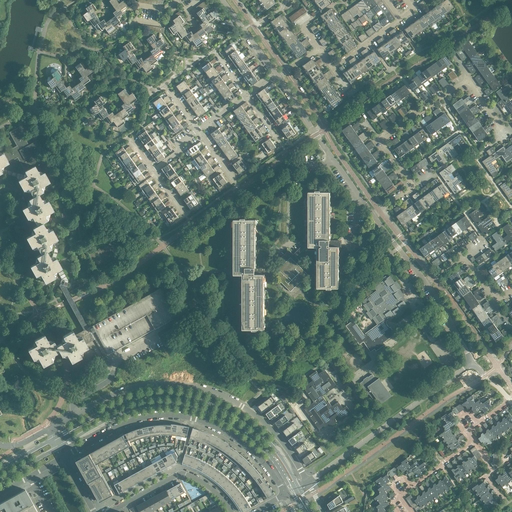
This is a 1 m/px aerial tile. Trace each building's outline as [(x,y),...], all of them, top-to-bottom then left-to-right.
[(129,7),(124,0),(124,1),(122,0),(121,3),(118,5),(120,8),(122,12),(125,12),(126,9),(129,7)] [(266,10),(276,3),(273,0),(267,0),(261,5),(263,4),(265,6),(264,6),(266,10)] [(321,11),(331,4),(331,3),(328,0),(323,0),(317,5),(318,4),(320,7),(320,8),(321,9),(320,10),(320,11),(321,11)] [(370,19),(374,16),(374,15),(370,10),(371,10),(368,7),(363,0),(362,0),(355,5),(361,12),(365,9),(368,12),(367,13),(366,13),(366,14),(363,15),(363,16),(367,21),(367,22),(370,19)] [(377,13),(381,10),(379,7),(377,5),(376,2),(374,0),(363,0),(368,7),(372,4),(375,7),(374,8),(374,7),(373,8),(371,10),(370,10),(374,15),(374,16),(375,16),(378,14),(377,13)] [(455,9),(448,0),(444,0),(445,1),(442,3),(441,3),(449,13),(449,12),(452,10),(452,9),(454,8),(455,9)] [(449,13),(441,3),(441,4),(438,6),(438,5),(435,7),(443,18),(444,18),(442,16),(444,15),(445,15),(448,13),(449,13)] [(98,10),(93,4),(86,9),(87,9),(86,11),(89,12),(91,15),(94,13),(98,10)] [(363,24),(367,21),(363,16),(363,15),(361,12),(355,5),(348,10),(353,17),(358,14),(360,18),(359,18),(358,19),(359,19),(356,21),(360,26),(360,27),(363,25),(363,24)] [(443,18),(435,7),(432,9),(433,10),(430,12),(429,11),(429,12),(436,22),(437,22),(436,21),(440,19),(439,18),(441,17),(443,19),(443,18)] [(125,14),(125,12),(122,12),(120,8),(117,10),(114,13),(113,16),(116,16),(119,19),(125,15),(125,14)] [(213,21),(216,19),(211,12),(211,13),(209,12),(206,12),(204,9),(204,8),(203,9),(201,11),(198,12),(197,13),(202,20),(205,17),(207,20),(204,22),(201,25),(200,28),(203,28),(206,31),(208,30),(212,27),(212,24),(213,21)] [(324,23),(335,15),(331,10),(331,9),(321,16),(321,17),(322,16),(324,20),(325,21),(324,21),(324,22),(324,23)] [(355,29),(360,26),(356,21),(353,17),(348,10),(341,15),(346,23),(350,19),(353,23),(352,23),(351,24),(349,26),(353,32),(356,30),(355,29)] [(93,18),(91,15),(89,12),(86,11),(86,14),(82,16),(87,23),(90,23),(90,20),(93,18)] [(436,22),(429,12),(426,14),(425,14),(426,14),(425,13),(423,15),(431,27),(430,25),(432,23),(432,24),(436,22)] [(274,29),(286,21),(284,18),(283,19),(281,16),(281,15),(271,22),(271,23),(272,22),(274,26),(275,25),(276,27),(274,29)] [(330,28),(340,21),(339,21),(335,16),(336,15),(335,15),(324,23),(325,23),(326,24),(327,24),(330,28),(329,28),(330,28)] [(431,27),(423,15),(420,17),(420,18),(421,18),(418,21),(417,20),(424,30),(425,30),(424,30),(428,27),(427,27),(429,25),(431,27)] [(101,22),(101,19),(99,19),(97,16),(96,16),(93,18),(90,20),(90,23),(92,24),(95,27),(98,25),(98,24),(101,22)] [(121,23),(119,19),(116,16),(113,16),(113,18),(110,21),(112,24),(114,27),(117,28),(118,25),(121,23)] [(184,28),(181,30),(178,27),(185,22),(180,16),(179,16),(177,18),(176,19),(173,20),(174,21),(173,23),(173,26),(169,28),(174,35),(177,35),(179,35),(182,39),(185,37),(188,34),(189,31),(186,31),(184,28)] [(107,23),(104,20),(101,19),(101,22),(98,24),(98,25),(102,31),(103,31),(105,31),(106,28),(109,26),(107,23)] [(424,30),(417,20),(417,21),(414,23),(413,22),(410,24),(419,36),(418,34),(420,32),(420,33),(424,30),(424,31),(424,30)] [(280,34),(290,27),(289,27),(287,24),(288,23),(288,24),(288,23),(286,21),(274,29),(275,29),(277,28),(278,30),(280,34)] [(333,35),(344,27),(343,27),(340,22),(340,21),(330,28),(330,29),(330,28),(333,32),(333,33),(332,34),(333,35)] [(383,27),(379,22),(373,27),(377,32),(383,27)] [(117,30),(117,28),(114,27),(112,24),(109,26),(106,28),(105,31),(108,32),(110,35),(117,30)] [(419,36),(410,24),(408,26),(408,27),(405,29),(412,39),(416,36),(415,36),(417,34),(419,36)] [(283,41),(294,34),(294,33),(295,33),(293,30),(292,31),(290,28),(290,27),(280,34),(280,35),(280,34),(283,38),(284,37),(285,39),(283,41)] [(338,41),(349,33),(348,33),(344,28),(344,27),(333,35),(333,36),(334,35),(334,36),(336,36),(336,37),(339,40),(338,40),(338,41)] [(376,33),(372,27),(366,32),(369,37),(376,33)] [(196,38),(194,35),(191,32),(189,31),(188,34),(185,37),(190,43),(192,43),(195,44),(197,47),(204,42),(204,39),(205,37),(208,35),(208,34),(210,33),(208,30),(206,31),(203,28),(200,28),(200,30),(197,33),(199,36),(196,38)] [(409,41),(402,31),(401,32),(402,32),(399,34),(398,33),(395,28),(392,30),(404,47),(402,45),(404,43),(405,44),(408,41),(409,42),(409,41)] [(289,47),(298,40),(296,36),(297,36),(302,32),(300,29),(298,30),(295,33),(294,33),(294,34),(283,41),(283,42),(285,40),(287,42),(286,43),(289,46),(288,46),(289,47)] [(404,47),(392,30),(389,32),(393,37),(393,38),(390,40),(397,50),(400,47),(402,45),(403,47),(404,47)] [(342,47),(353,39),(352,39),(348,34),(349,34),(349,33),(338,41),(339,41),(342,44),(342,45),(341,46),(342,47)] [(368,38),(364,33),(358,37),(360,40),(362,42),(368,38)] [(158,41),(159,38),(156,38),(154,35),(147,39),(152,46),(155,44),(158,41)] [(397,50),(390,40),(389,40),(390,41),(386,43),(386,42),(382,37),(379,39),(391,56),(392,55),(390,53),(392,52),(393,53),(396,50),(397,50)] [(166,45),(162,39),(161,39),(159,38),(158,41),(155,44),(157,47),(157,46),(160,50),(162,50),(163,48),(166,45)] [(292,53),(309,41),(307,39),(301,42),(302,42),(301,43),(298,40),(289,47),(292,50),(294,52),(292,53)] [(347,53),(357,46),(357,45),(357,46),(353,40),(353,39),(342,47),(342,48),(342,47),(343,49),(344,48),(345,49),(347,52),(347,53)] [(391,56),(379,39),(377,41),(380,46),(381,47),(378,49),(377,49),(385,59),(385,58),(388,56),(388,55),(390,54),(391,56)] [(473,47),(468,40),(461,45),(466,52),(473,47)] [(307,52),(305,48),(306,48),(311,44),(309,41),(292,53),(292,54),(294,52),(296,54),(295,55),(298,58),(297,58),(297,59),(308,52),(307,51),(307,52)] [(128,44),(126,45),(123,47),(123,49),(126,50),(128,53),(135,49),(135,48),(130,42),(129,43),(128,44)] [(236,50),(233,46),(234,45),(232,43),(226,47),(228,50),(225,51),(228,56),(236,50)] [(162,53),(162,50),(160,50),(157,46),(157,47),(151,51),(151,54),(153,54),(156,58),(162,53)] [(478,53),(473,47),(466,52),(470,58),(478,53)] [(381,60),(374,51),(374,52),(371,54),(370,53),(367,48),(364,50),(376,67),(375,65),(377,63),(377,64),(378,63),(377,63),(381,60)] [(131,56),(128,53),(126,50),(123,49),(123,52),(119,55),(124,61),(127,61),(127,59),(131,56)] [(232,60),(239,55),(236,50),(228,56),(230,58),(232,60)] [(376,67),(364,50),(361,52),(365,57),(365,58),(362,60),(369,70),(369,69),(372,67),(374,65),(376,67)] [(482,60),(478,53),(470,58),(475,65),(482,60)] [(138,60),(139,58),(136,57),(134,54),(131,56),(127,59),(127,61),(129,62),(132,65),(135,63),(138,60)] [(158,61),(156,58),(153,54),(151,54),(150,56),(147,59),(149,62),(152,65),(154,66),(155,63),(158,61)] [(235,65),(242,59),(239,55),(232,60),(235,65)] [(451,64),(446,56),(441,59),(447,67),(451,64)] [(369,70),(362,60),(361,60),(362,61),(359,63),(358,62),(355,57),(352,59),(364,76),(364,75),(362,73),(364,72),(365,73),(365,72),(368,69),(369,70)] [(146,64),(142,58),(141,58),(139,58),(138,60),(135,63),(140,69),(142,69),(143,67),(146,64)] [(306,73),(317,65),(323,61),(321,58),(316,62),(315,63),(313,60),(313,59),(303,66),(303,67),(303,66),(306,70),(307,69),(308,71),(306,73)] [(213,67),(212,64),(213,64),(217,61),(215,59),(210,62),(208,60),(201,65),(206,72),(213,67)] [(238,69),(246,64),(242,59),(235,65),(238,69)] [(364,76),(352,59),(349,61),(352,66),(353,66),(353,67),(350,69),(357,79),(356,78),(359,76),(360,76),(360,75),(362,74),(363,76),(364,76)] [(447,67),(441,59),(436,62),(442,71),(447,67)] [(487,66),(482,60),(475,65),(480,71),(487,66)] [(321,72),(319,68),(320,68),(325,64),(323,61),(317,65),(306,73),(308,72),(310,74),(309,74),(312,78),(311,78),(312,78),(321,72)] [(86,69),(86,66),(84,66),(81,62),(79,64),(77,65),(76,66),(75,67),(80,73),(83,71),(86,69)] [(154,68),(154,66),(152,65),(149,62),(146,64),(143,67),(142,69),(145,70),(147,73),(154,69),(154,68)] [(442,71),(436,62),(432,66),(437,74),(442,71)] [(241,73),(249,68),(246,64),(238,69),(240,71),(241,73)] [(209,77),(222,68),(220,65),(216,68),(215,69),(213,67),(206,72),(209,77)] [(94,73),(89,66),(86,66),(86,69),(83,71),(85,74),(87,77),(90,78),(90,75),(94,73)] [(357,79),(350,69),(349,69),(350,70),(346,72),(346,71),(342,66),(339,68),(348,80),(351,84),(350,82),(352,81),(353,81),(353,80),(356,78),(357,79)] [(437,74),(432,66),(427,69),(433,77),(437,74)] [(492,73),(487,66),(480,71),(484,78),(492,73)] [(62,76),(58,69),(57,70),(57,69),(56,69),(56,68),(55,68),(54,68),(53,69),(52,69),(51,70),(51,71),(51,72),(51,73),(51,74),(51,77),(54,77),(56,81),(59,79),(62,76)] [(220,76),(218,73),(219,72),(220,73),(223,70),(222,68),(209,77),(212,81),(220,76)] [(244,78),(252,72),(249,68),(241,73),(243,75),(244,78)] [(433,77),(427,69),(422,73),(428,81),(433,77)] [(315,85),(326,78),(332,73),(329,70),(324,74),(324,75),(321,72),(312,78),(312,79),(312,78),(315,82),(315,81),(317,84),(315,85)] [(248,82),(255,77),(252,72),(244,78),(246,80),(248,82)] [(330,84),(327,80),(328,80),(334,76),(332,73),(326,78),(315,85),(315,86),(317,84),(319,86),(318,87),(321,90),(320,90),(320,91),(330,84)] [(428,81),(422,73),(418,76),(423,84),(428,81)] [(496,79),(492,73),(484,78),(489,84),(496,79)] [(90,80),(90,78),(87,77),(85,74),(82,76),(78,79),(79,79),(78,81),(81,82),(83,85),(84,85),(90,81),(90,80)] [(215,85),(228,76),(226,74),(222,77),(221,78),(220,76),(212,81),(215,85)] [(226,84),(224,82),(225,81),(226,81),(230,79),(228,76),(215,85),(218,90),(226,84)] [(423,84),(418,76),(413,79),(419,87),(423,84)] [(58,84),(56,81),(54,77),(51,77),(50,80),(47,82),(52,89),(52,88),(55,89),(55,86),(58,84)] [(251,87),(258,81),(255,77),(248,82),(251,87)] [(419,87),(413,79),(408,83),(414,91),(419,87)] [(501,86),(496,79),(489,84),(494,91),(501,86)] [(66,88),(66,85),(64,85),(61,81),(58,84),(55,86),(55,89),(57,89),(60,93),(63,90),(66,88)] [(86,88),(84,85),(83,85),(81,82),(78,81),(78,84),(74,87),(75,87),(77,90),(79,93),(82,93),(82,91),(86,88)] [(180,91),(187,85),(184,81),(176,86),(178,89),(180,91)] [(221,94),(234,85),(232,83),(229,85),(229,86),(228,87),(226,84),(218,90),(221,94)] [(509,99),(506,94),(511,89),(511,87),(509,83),(496,92),(502,100),(497,103),(499,106),(509,99)] [(324,97),(335,89),(333,86),(332,87),(330,84),(320,91),(321,91),(323,94),(324,94),(326,96),(323,97),(324,97)] [(72,89),(69,85),(69,86),(66,85),(66,88),(63,90),(67,97),(68,97),(70,97),(70,94),(74,92),(72,89)] [(183,95),(190,90),(187,85),(180,91),(181,93),(183,95)] [(232,93),(231,91),(232,90),(236,88),(234,85),(221,94),(225,99),(232,93)] [(411,93),(405,85),(400,88),(406,97),(411,93)] [(406,97),(400,88),(396,92),(401,100),(406,97)] [(492,92),(489,88),(484,91),(487,96),(492,92)] [(130,96),(130,93),(127,93),(125,89),(118,94),(123,100),(126,98),(130,96)] [(260,99),(267,94),(264,89),(256,95),(260,99)] [(329,103),(339,96),(336,93),(337,92),(335,89),(324,97),(324,98),(326,96),(327,98),(327,99),(329,102),(329,103)] [(81,96),(82,93),(79,93),(77,90),(74,92),(70,94),(70,97),(73,97),(75,101),(82,96),(81,96)] [(186,100),(194,94),(190,90),(183,95),(184,97),(186,100)] [(228,103),(241,94),(239,91),(235,94),(235,95),(234,96),(232,93),(225,99),(228,103)] [(401,100),(396,92),(391,95),(397,103),(401,100)] [(138,100),(133,93),(132,93),(130,93),(130,96),(126,98),(128,101),(129,101),(131,104),(134,105),(134,102),(138,100)] [(189,104),(197,99),(194,94),(186,100),(188,102),(189,104)] [(263,104),(270,98),(267,94),(260,99),(263,104)] [(397,103),(391,95),(386,99),(392,107),(397,103)] [(157,107),(170,98),(168,96),(164,98),(164,99),(163,100),(161,97),(154,103),(157,107)] [(333,110),(344,101),(342,98),(342,99),(341,99),(339,96),(329,103),(330,103),(332,106),(333,106),(334,108),(333,109),(333,110)] [(456,110),(471,99),(469,96),(463,100),(462,98),(453,105),(456,110)] [(100,97),(97,100),(95,101),(95,102),(94,104),(97,104),(100,108),(103,105),(106,103),(101,97),(100,97)] [(168,106),(166,104),(167,103),(168,103),(171,101),(170,98),(157,107),(160,112),(168,106)] [(266,108),(274,103),(270,98),(263,104),(266,108)] [(192,109),(200,103),(197,99),(189,104),(190,105),(192,107),(192,109)] [(392,107),(386,99),(382,102),(387,110),(392,107)] [(468,108),(467,106),(473,101),(471,99),(456,110),(459,114),(468,108)] [(511,113),(511,112),(511,103),(509,99),(499,106),(501,109),(506,106),(511,113)] [(133,107),(134,105),(131,104),(129,101),(128,101),(125,103),(122,106),(122,108),(125,109),(127,112),(133,108),(133,107)] [(269,112),(277,107),(279,105),(276,101),(274,103),(266,108),(269,112)] [(244,110),(243,108),(244,107),(245,107),(248,105),(246,102),(239,107),(234,111),(237,116),(244,110)] [(387,110),(382,102),(377,105),(383,113),(387,110)] [(196,113),(203,107),(200,103),(192,109),(196,113)] [(102,111),(100,108),(97,104),(94,104),(94,107),(91,109),(95,116),(96,115),(98,116),(99,113),(102,111)] [(163,116),(176,107),(174,105),(170,107),(170,108),(169,109),(168,106),(160,112),(163,116)] [(272,117),(280,111),(282,110),(279,105),(277,107),(269,112),(272,117)] [(383,113),(377,105),(372,109),(378,117),(383,113)] [(463,119),(478,108),(476,105),(470,110),(468,108),(459,114),(463,119)] [(174,115),(172,113),(173,112),(174,112),(178,109),(176,107),(163,116),(166,120),(174,115)] [(199,117),(206,112),(203,107),(196,113),(199,117)] [(110,115),(110,112),(107,112),(105,108),(102,111),(99,113),(98,116),(101,116),(103,120),(106,117),(110,115)] [(129,115),(127,112),(125,109),(122,108),(121,111),(118,113),(118,114),(120,117),(123,120),(126,120),(126,118),(129,115)] [(240,120),(253,111),(251,108),(247,111),(247,112),(246,113),(244,110),(237,116),(240,120)] [(451,121),(446,115),(445,113),(442,115),(441,114),(442,113),(438,108),(435,110),(446,125),(451,121)] [(475,117),(474,115),(480,111),(478,108),(463,119),(466,123),(475,117)] [(378,117),(372,109),(367,112),(373,120),(378,117)] [(276,121),(283,116),(285,114),(282,110),(280,111),(272,117),(276,121)] [(446,125),(435,110),(433,112),(436,117),(437,117),(438,118),(435,120),(441,128),(446,125)] [(251,119),(249,117),(250,116),(251,116),(254,113),(253,111),(240,120),(243,124),(251,119)] [(115,116),(113,112),(113,113),(110,112),(110,115),(106,117),(111,124),(114,124),(114,121),(117,119),(115,116)] [(170,125),(182,116),(180,113),(177,116),(177,117),(176,117),(174,115),(166,120),(170,125)] [(279,126),(288,119),(285,114),(283,116),(276,121),(277,123),(279,126)] [(469,128),(484,117),(482,114),(476,119),(475,117),(466,123),(469,128)] [(441,128),(435,120),(433,122),(432,121),(432,120),(429,115),(426,117),(437,131),(441,128)] [(180,124),(179,121),(180,121),(184,118),(182,116),(170,125),(173,129),(180,124)] [(125,123),(126,120),(123,120),(120,117),(117,119),(114,121),(114,124),(116,124),(119,128),(125,123)] [(246,129),(259,120),(257,117),(254,120),(254,121),(252,121),(251,119),(243,124),(246,129)] [(437,131),(426,117),(423,119),(427,124),(428,123),(429,125),(426,127),(432,135),(437,131)] [(482,126),(480,124),(486,120),(484,117),(469,128),(473,132),(482,126)] [(257,128),(255,125),(256,125),(257,125),(261,122),(259,120),(246,129),(250,133),(257,128)] [(294,128),(289,121),(281,127),(283,129),(281,130),(282,132),(283,132),(284,133),(285,134),(294,128)] [(176,134),(189,125),(187,122),(183,125),(182,126),(180,124),(173,129),(176,134)] [(345,135),(360,125),(358,122),(353,126),(353,127),(352,128),(350,125),(342,131),(345,135)] [(429,137),(423,129),(420,131),(419,130),(422,128),(418,123),(413,126),(424,141),(429,137)] [(476,137),(491,126),(489,123),(483,128),(482,126),(473,132),(476,137)] [(357,134),(355,131),(356,130),(357,131),(362,127),(360,125),(345,135),(349,140),(357,134)] [(253,138),(265,128),(264,126),(260,129),(259,130),(257,128),(250,133),(253,138)] [(424,141),(413,126),(411,128),(414,133),(415,133),(416,134),(413,136),(419,144),(424,141)] [(488,135),(487,133),(493,129),(491,126),(476,137),(479,142),(488,135)] [(67,286),(68,283),(68,281),(61,268),(58,263),(56,258),(60,244),(57,239),(55,235),(54,234),(54,233),(52,230),(48,229),(48,228),(48,229),(45,228),(42,223),(47,220),(47,219),(48,217),(49,214),(53,211),(51,206),(48,201),(47,201),(44,200),(41,199),(38,195),(39,194),(40,193),(43,192),(43,190),(44,190),(44,189),(44,188),(45,185),(50,183),(47,178),(44,173),(37,171),(30,157),(43,150),(38,140),(29,145),(19,127),(9,132),(17,146),(3,153),(0,152),(0,173),(2,173),(13,176),(16,177),(19,181),(18,181),(21,186),(24,191),(20,204),(23,209),(22,210),(28,219),(31,220),(31,221),(31,220),(34,221),(37,226),(33,228),(33,229),(32,232),(31,232),(32,232),(31,233),(31,235),(26,238),(28,242),(29,243),(31,248),(32,248),(35,248),(35,249),(37,249),(38,250),(41,254),(40,255),(37,257),(36,260),(35,260),(36,261),(35,264),(30,266),(32,271),(35,276),(36,276),(39,277),(42,278),(45,283),(55,277),(56,274),(56,273),(56,272),(57,270),(62,279),(60,283),(62,283),(64,284),(63,285),(65,286),(67,286)] [(149,136),(146,131),(144,128),(138,133),(140,136),(138,136),(140,139),(142,141),(149,136)] [(264,137),(262,134),(263,133),(267,131),(265,128),(253,138),(256,142),(264,137)] [(299,135),(294,128),(285,134),(286,136),(286,137),(288,139),(292,136),(293,137),(294,139),(299,135)] [(214,139),(222,133),(218,129),(211,134),(213,137),(214,139)] [(352,145),(367,134),(365,131),(360,135),(360,136),(359,137),(357,134),(349,140),(352,145)] [(419,144),(413,136),(411,138),(410,136),(407,131),(404,133),(415,147),(419,144)] [(217,143),(225,138),(222,133),(214,139),(215,141),(217,143)] [(415,147),(404,133),(401,135),(405,140),(406,139),(407,141),(404,143),(410,151),(415,147)] [(364,143),(362,141),(363,140),(364,140),(369,137),(367,134),(352,145),(356,149),(364,143)] [(469,147),(460,134),(449,142),(453,147),(458,144),(463,151),(469,147)] [(145,145),(152,140),(149,136),(142,141),(145,145)] [(220,147),(228,142),(225,138),(217,143),(219,145),(220,147)] [(264,150),(273,143),(272,141),(272,140),(270,138),(266,141),(264,139),(259,143),(264,150)] [(410,151),(404,143),(401,144),(400,143),(401,143),(397,138),(395,139),(405,154),(410,151)] [(405,154),(395,139),(392,141),(396,146),(397,147),(395,149),(400,157),(405,154)] [(148,150),(156,144),(152,140),(145,145),(148,150)] [(199,150),(197,147),(198,146),(199,147),(202,144),(201,141),(188,150),(191,155),(199,150)] [(359,154),(374,143),(372,141),(367,144),(367,145),(366,146),(364,143),(356,149),(359,154)] [(224,152),(231,146),(228,142),(220,147),(224,152)] [(458,154),(453,147),(449,142),(439,150),(442,155),(443,155),(447,151),(453,159),(458,154)] [(272,150),(277,147),(275,145),(274,145),(273,143),(264,150),(269,157),(274,153),(272,150)] [(370,153),(368,150),(370,149),(370,150),(375,146),(374,143),(359,154),(362,159),(370,153)] [(151,154),(159,149),(156,144),(148,150),(151,154)] [(119,157),(132,148),(130,146),(126,149),(125,150),(124,149),(123,147),(116,153),(119,157)] [(227,156),(234,151),(231,146),(224,152),(227,156)] [(511,159),(511,158),(506,150),(504,146),(496,152),(492,147),(489,149),(497,159),(501,156),(507,163),(510,160),(511,159)] [(130,156),(128,154),(129,153),(130,153),(133,151),(132,148),(119,157),(122,162),(130,156)] [(194,159),(207,150),(205,148),(202,151),(201,152),(199,150),(191,155),(194,159)] [(154,158),(162,153),(159,149),(151,154),(153,156),(154,158)] [(492,163),(497,159),(489,149),(486,151),(490,156),(482,162),(491,174),(494,172),(495,171),(497,170),(492,163)] [(205,158),(203,156),(204,155),(205,155),(209,153),(207,150),(194,159),(198,164),(205,158)] [(366,163),(380,153),(378,150),(373,154),(374,154),(372,155),(370,153),(362,159),(366,163)] [(448,162),(443,155),(442,155),(439,150),(428,157),(432,162),(437,159),(442,166),(448,162)] [(230,161),(238,155),(234,151),(227,156),(228,159),(230,161)] [(158,163),(165,158),(162,153),(154,158),(158,163)] [(377,162),(375,159),(377,158),(377,159),(382,155),(380,153),(366,163),(369,168),(377,162)] [(125,166),(138,157),(136,155),(133,157),(132,158),(131,159),(130,156),(122,162),(125,166)] [(245,163),(240,156),(239,157),(235,159),(237,162),(232,165),(234,167),(235,168),(236,169),(245,163)] [(136,165),(134,163),(135,162),(136,162),(140,159),(138,157),(125,166),(128,171),(136,165)] [(201,168),(213,159),(212,157),(208,159),(208,160),(207,161),(205,158),(198,164),(201,168)] [(211,167),(210,165),(211,164),(215,162),(214,161),(213,159),(201,168),(204,173),(211,167)] [(132,175),(144,166),(142,163),(139,166),(139,167),(138,167),(136,165),(128,171),(132,175)] [(250,170),(245,163),(236,169),(238,171),(237,172),(239,174),(244,171),(245,174),(250,170)] [(375,176),(389,165),(388,163),(382,166),(383,167),(382,168),(379,165),(371,171),(375,176)] [(165,174),(173,168),(170,164),(162,169),(164,171),(165,174)] [(449,175),(456,170),(452,164),(439,173),(447,184),(452,180),(449,175)] [(214,172),(220,168),(218,165),(214,168),(214,169),(213,170),(211,167),(204,173),(207,177),(214,172)] [(386,175),(384,172),(386,171),(391,168),(389,165),(375,176),(378,180),(386,175)] [(142,174),(141,171),(142,171),(146,168),(144,166),(132,175),(135,179),(142,174)] [(168,178),(176,173),(173,168),(165,174),(168,178)] [(138,184),(151,175),(149,172),(145,175),(144,176),(142,174),(135,179),(138,184)] [(210,182),(212,181),(210,178),(215,174),(214,172),(207,177),(206,178),(210,182)] [(382,185),(396,174),(394,172),(389,176),(390,176),(388,177),(386,175),(378,180),(382,185)] [(172,183),(179,177),(176,173),(168,178),(172,183)] [(215,185),(224,178),(223,176),(223,175),(222,173),(217,176),(215,174),(210,178),(212,181),(215,185)] [(393,184),(391,181),(393,180),(393,181),(398,177),(396,174),(382,185),(385,190),(393,184)] [(456,186),(464,180),(459,175),(452,180),(447,184),(455,194),(460,191),(456,186)] [(150,185),(148,182),(149,182),(150,182),(154,179),(152,176),(139,186),(142,190),(150,185)] [(175,187),(182,182),(179,177),(172,183),(175,187)] [(223,186),(228,182),(227,180),(225,180),(224,178),(215,185),(220,192),(225,188),(223,186)] [(449,193),(442,184),(440,185),(436,179),(433,181),(444,196),(449,193)] [(396,188),(403,184),(401,181),(396,185),(396,186),(395,187),(393,184),(385,190),(389,194),(397,189),(396,188)] [(444,196),(433,181),(430,183),(435,189),(433,190),(439,199),(444,196)] [(178,191),(186,186),(182,182),(175,187),(176,189),(178,191)] [(511,189),(511,190),(505,182),(503,184),(500,186),(509,199),(511,196),(511,189)] [(146,194),(158,185),(157,183),(153,186),(152,187),(150,185),(142,190),(146,194)] [(156,193),(155,191),(156,190),(160,188),(158,185),(146,194),(149,199),(156,193)] [(439,199),(433,190),(431,192),(427,185),(424,187),(435,202),(439,199)] [(181,196),(189,190),(186,186),(178,191),(179,193),(181,196)] [(435,202),(424,187),(421,189),(426,195),(424,197),(430,206),(435,202)] [(197,198),(192,191),(186,195),(188,197),(184,200),(185,202),(186,203),(188,204),(197,198)] [(152,203),(165,194),(163,192),(159,194),(159,195),(158,196),(156,193),(149,199),(152,203)] [(297,263),(299,261),(296,257),(306,247),(308,247),(316,247),(317,247),(317,288),(327,288),(328,288),(332,288),(338,288),(338,247),(339,247),(341,247),(341,243),(340,242),(338,241),(333,241),(330,241),(330,240),(329,240),(329,193),(330,193),(330,192),(320,192),(315,192),(313,192),(312,192),(311,192),(308,192),(308,193),(309,193),(309,240),(308,240),(308,244),(306,244),(304,244),(293,255),(289,250),(285,253),(278,261),(281,263),(273,271),(265,271),(265,268),(260,268),(256,268),(255,268),(255,220),(246,220),(243,220),(241,220),(237,220),(234,220),(234,268),(234,272),(234,274),(234,275),(239,275),(242,275),(243,275),(243,329),(243,330),(252,329),(253,329),(254,329),(257,329),(264,329),(264,275),(264,274),(265,274),(268,274),(273,274),(281,282),(289,290),(302,278),(303,279),(308,275),(302,269),(297,263)] [(430,206),(424,197),(422,198),(418,192),(415,194),(426,209),(430,206)] [(163,202),(161,200),(162,199),(163,199),(166,197),(165,194),(152,203),(155,208),(163,202)] [(426,209),(415,194),(412,196),(416,202),(415,203),(421,212),(426,209)] [(202,205),(197,198),(188,204),(189,206),(189,207),(190,210),(195,206),(197,209),(202,205)] [(421,212),(415,203),(413,205),(408,199),(406,201),(417,216),(421,212)] [(166,207),(171,203),(169,201),(166,203),(165,204),(164,205),(163,202),(155,208),(158,212),(166,207)] [(417,216),(406,201),(403,203),(407,209),(406,210),(412,219),(417,216)] [(412,219),(406,210),(404,211),(399,205),(397,207),(407,222),(412,219)] [(478,216),(485,211),(486,211),(482,205),(469,214),(477,225),(482,222),(478,216)] [(175,213),(174,211),(174,210),(173,208),(172,209),(170,206),(167,208),(161,213),(163,215),(166,220),(175,213)] [(167,208),(166,207),(158,212),(161,216),(163,215),(161,213),(167,208)] [(407,222),(397,207),(394,209),(398,215),(396,217),(403,226),(407,222)] [(175,221),(179,217),(178,215),(177,215),(175,213),(166,220),(171,227),(176,223),(175,221)] [(472,225),(465,216),(461,219),(467,228),(472,225)] [(486,227),(493,222),(489,216),(482,222),(477,225),(485,236),(490,232),(489,232),(486,227)] [(467,228),(461,219),(456,223),(463,232),(467,228)] [(463,232),(456,223),(452,226),(458,235),(463,232)] [(511,239),(511,228),(508,224),(503,228),(508,235),(503,239),(506,244),(511,239)] [(458,235),(452,226),(447,229),(454,238),(458,235)] [(454,238),(447,229),(443,232),(449,241),(454,238)] [(506,244),(503,239),(498,231),(492,235),(497,243),(492,246),(496,251),(506,244)] [(449,241),(443,232),(438,236),(444,245),(449,241)] [(444,245),(438,236),(433,239),(440,248),(444,245)] [(440,248),(433,239),(429,242),(435,251),(440,248)] [(435,251),(429,242),(424,246),(431,255),(435,251)] [(370,245),(371,244),(369,243),(367,243),(366,244),(366,245),(365,246),(364,247),(363,248),(362,248),(361,249),(360,249),(360,250),(359,250),(358,250),(357,250),(356,250),(355,250),(355,252),(355,254),(357,254),(358,254),(359,254),(360,254),(361,253),(363,253),(364,252),(365,251),(366,250),(367,250),(368,248),(369,248),(369,246),(370,245)] [(431,255),(424,246),(420,249),(426,258),(431,255)] [(511,265),(511,264),(506,256),(501,259),(508,268),(511,265)] [(508,268),(501,259),(497,262),(503,272),(508,268)] [(503,272),(497,262),(492,266),(499,275),(503,272)] [(499,275),(492,266),(487,269),(494,278),(499,275)] [(466,271),(463,267),(458,270),(461,275),(466,271)] [(461,278),(456,271),(449,277),(454,283),(461,278)] [(389,328),(386,323),(387,321),(388,320),(389,321),(395,316),(396,318),(403,313),(402,311),(409,307),(403,299),(402,300),(401,298),(405,296),(400,289),(402,288),(397,281),(395,282),(390,276),(381,283),(384,287),(378,292),(377,290),(370,295),(373,300),(372,301),(371,300),(363,305),(368,312),(367,313),(371,320),(373,318),(378,325),(377,325),(377,326),(364,335),(354,321),(346,326),(346,327),(359,345),(361,344),(364,342),(371,352),(375,349),(376,351),(385,344),(384,342),(395,334),(390,327),(389,328)] [(302,278),(289,290),(290,292),(303,279),(302,278)] [(466,284),(461,278),(454,283),(458,290),(466,284)] [(470,291),(466,284),(458,290),(463,296),(470,291)] [(115,351),(167,322),(170,321),(172,320),(176,317),(172,310),(160,288),(98,322),(88,328),(104,357),(108,355),(110,354),(111,353),(112,353),(114,352),(115,351)] [(475,297),(470,291),(463,296),(468,303),(475,297)] [(480,304),(475,297),(468,303),(472,309),(480,304)] [(484,310),(480,304),(472,309),(477,316),(484,310)] [(489,317),(484,310),(477,316),(482,322),(489,317)] [(494,323),(489,317),(482,322),(486,329),(494,323)] [(498,330),(494,323),(486,329),(491,335),(498,330)] [(510,332),(506,327),(501,331),(505,335),(510,332)] [(503,337),(498,330),(491,335),(496,342),(503,337)] [(82,349),(87,347),(86,344),(82,337),(79,336),(78,336),(75,335),(72,331),(71,331),(67,333),(62,336),(62,339),(61,339),(60,343),(57,345),(56,346),(54,341),(52,341),(50,340),(47,339),(44,334),(42,335),(39,337),(34,340),(33,343),(33,344),(33,345),(32,347),(27,349),(33,359),(36,360),(37,360),(40,361),(42,364),(43,366),(47,364),(48,363),(48,362),(52,360),(53,357),(54,357),(53,356),(54,353),(57,352),(58,351),(61,355),(63,356),(65,356),(68,357),(71,361),(71,362),(76,359),(81,356),(81,353),(82,353),(81,353),(82,349)] [(331,426),(350,412),(351,413),(351,412),(346,406),(342,409),(340,406),(341,405),(338,402),(332,406),(328,402),(327,402),(323,396),(324,395),(336,386),(337,386),(330,376),(328,377),(326,374),(328,373),(325,369),(319,374),(316,371),(310,376),(309,376),(313,381),(303,387),(304,388),(308,394),(309,396),(310,396),(314,402),(304,409),(306,411),(320,430),(319,430),(320,431),(326,426),(325,424),(328,422),(329,424),(331,427),(332,426),(331,426)] [(391,396),(381,382),(379,379),(379,378),(377,380),(372,374),(360,383),(368,395),(369,394),(374,401),(378,399),(381,403),(380,403),(381,404),(392,396),(391,396)] [(471,405),(475,402),(473,400),(473,399),(473,397),(472,395),(466,399),(467,400),(462,404),(460,404),(458,406),(462,411),(464,409),(462,406),(463,406),(466,406),(467,407),(468,409),(472,406),(471,405)] [(276,402),(272,396),(258,406),(262,412),(276,402)] [(488,409),(492,406),(490,404),(491,404),(490,403),(490,401),(489,399),(484,403),(485,405),(479,408),(479,407),(473,411),(475,414),(480,410),(483,410),(484,411),(483,411),(485,413),(489,410),(488,409)] [(479,408),(485,405),(484,403),(482,403),(481,402),(479,400),(475,403),(475,402),(471,405),(472,406),(472,407),(472,410),(473,411),(479,407),(479,408)] [(278,405),(266,414),(270,419),(275,415),(276,418),(279,416),(277,414),(282,410),(285,408),(281,403),(278,405)] [(453,415),(454,413),(455,412),(457,415),(459,413),(455,407),(453,409),(452,411),(447,415),(446,414),(441,418),(442,419),(444,420),(445,420),(446,422),(450,419),(451,421),(455,418),(454,416),(453,415)] [(508,423),(505,419),(504,417),(505,415),(502,411),(499,413),(503,418),(503,421),(501,422),(500,423),(503,427),(504,426),(507,430),(509,428),(509,429),(510,428),(511,428),(511,425),(509,422),(508,423)] [(285,415),(275,423),(279,428),(289,420),(285,415)] [(503,427),(500,423),(499,421),(499,419),(496,415),(494,417),(498,422),(497,425),(496,426),(495,427),(497,431),(499,430),(501,434),(502,434),(504,432),(504,433),(505,432),(507,432),(508,431),(507,430),(504,426),(503,427)] [(450,428),(456,424),(455,422),(452,422),(451,421),(450,419),(446,422),(447,423),(443,426),(445,428),(444,429),(445,429),(445,431),(446,433),(451,429),(450,428)] [(497,431),(495,427),(494,425),(494,423),(491,419),(488,421),(492,426),(492,429),(491,430),(489,430),(492,434),(493,434),(496,438),(496,437),(498,436),(499,436),(501,436),(503,435),(502,434),(501,434),(499,430),(497,431)] [(298,428),(294,423),(283,431),(287,436),(298,428)] [(492,434),(489,430),(488,429),(489,427),(486,423),(483,425),(487,430),(486,433),(485,433),(484,434),(487,438),(488,437),(491,441),(493,440),(494,440),(496,440),(497,439),(496,437),(496,438),(493,434),(492,434)] [(451,432),(452,430),(457,426),(456,424),(450,428),(451,429),(446,433),(445,431),(439,435),(440,437),(442,437),(443,438),(443,437),(445,439),(445,440),(449,437),(450,438),(454,435),(453,435),(453,434),(452,434),(451,432)] [(181,437),(187,438),(190,427),(184,425),(183,427),(181,437)] [(145,438),(142,426),(140,427),(140,428),(137,429),(140,439),(145,438)] [(487,438),(484,434),(483,433),(483,431),(480,427),(478,428),(482,434),(481,436),(480,437),(478,438),(481,442),(483,442),(485,445),(487,444),(488,444),(489,444),(490,444),(492,443),(491,441),(488,437),(487,438)] [(195,440),(198,431),(199,429),(193,428),(190,439),(195,440)] [(140,439),(137,429),(134,430),(133,429),(131,430),(135,441),(140,439)] [(200,442),(204,433),(204,431),(199,429),(198,431),(195,440),(200,442)] [(455,438),(456,435),(461,432),(459,429),(455,432),(455,434),(453,435),(454,435),(450,438),(449,437),(445,440),(445,439),(443,440),(444,442),(446,442),(447,443),(448,445),(449,445),(453,442),(453,443),(457,440),(456,439),(455,438)] [(135,441),(131,430),(129,431),(129,432),(126,434),(131,443),(135,441)] [(205,444),(209,435),(209,434),(204,431),(204,433),(200,442),(205,444)] [(289,440),(292,445),(298,441),(300,443),(305,439),(304,437),(305,436),(301,431),(293,437),(293,438),(292,438),(289,440)] [(209,446),(214,437),(215,436),(209,434),(209,435),(205,444),(209,446)] [(459,443),(460,441),(465,437),(463,434),(459,437),(459,439),(457,440),(453,443),(453,442),(449,445),(448,445),(447,446),(448,447),(450,448),(451,448),(452,450),(456,448),(457,449),(461,446),(460,444),(459,443)] [(121,447),(128,443),(124,435),(117,439),(121,447)] [(214,449),(219,440),(220,439),(215,436),(214,437),(209,446),(214,449)] [(121,447),(117,439),(110,442),(115,450),(121,447)] [(218,451),(224,443),(224,441),(220,439),(219,440),(214,449),(218,451)] [(223,454),(229,446),(229,445),(224,441),(224,443),(218,451),(223,454)] [(115,450),(110,442),(104,446),(108,454),(115,450)] [(308,448),(304,443),(296,448),(300,454),(308,448)] [(108,454),(104,446),(97,449),(102,458),(108,454)] [(227,457),(234,448),(232,446),(231,447),(229,446),(223,454),(227,457)] [(231,460),(238,452),(235,450),(236,449),(234,448),(227,457),(231,460)] [(102,458),(97,449),(90,453),(95,462),(102,458)] [(176,462),(178,456),(175,452),(172,454),(172,453),(167,456),(172,465),(177,462),(176,462)] [(235,463),(243,455),(241,453),(240,454),(238,452),(231,460),(235,463)] [(313,452),(304,459),(306,465),(317,457),(313,452)] [(479,464),(478,463),(476,461),(477,460),(475,457),(474,456),(472,458),(469,457),(465,452),(463,454),(466,458),(467,458),(469,460),(471,464),(470,465),(473,468),(474,470),(476,469),(476,467),(477,466),(479,464)] [(103,478),(102,476),(103,475),(102,474),(99,468),(97,469),(95,465),(96,465),(95,462),(90,453),(77,461),(83,472),(84,471),(86,474),(87,473),(87,474),(87,475),(98,494),(96,495),(100,502),(114,495),(111,491),(109,492),(108,490),(108,489),(106,485),(107,485),(105,482),(104,482),(102,479),(103,478)] [(187,465),(191,456),(185,454),(182,464),(187,465)] [(239,467),(246,459),(244,457),(245,456),(243,455),(235,463),(239,467)] [(172,465),(167,456),(162,459),(167,468),(172,465)] [(192,467),(196,458),(191,456),(187,465),(192,467)] [(473,468),(470,465),(471,464),(469,460),(466,461),(464,461),(460,456),(457,458),(460,462),(462,462),(463,464),(466,468),(465,468),(468,472),(469,474),(470,473),(471,471),(471,470),(473,468)] [(197,469),(202,460),(196,458),(192,467),(197,469)] [(405,468),(410,465),(409,465),(408,463),(408,462),(408,460),(407,458),(401,462),(402,464),(397,467),(395,467),(393,469),(397,474),(399,472),(397,470),(398,469),(401,469),(401,470),(402,472),(406,469),(405,468)] [(167,468),(162,459),(157,461),(162,470),(167,468)] [(243,471),(251,462),(249,460),(249,461),(246,459),(239,467),(243,471)] [(468,472),(465,468),(466,468),(463,464),(461,465),(458,465),(454,459),(452,461),(455,466),(457,466),(458,467),(461,471),(459,472),(462,476),(463,478),(465,477),(465,475),(466,474),(468,472)] [(202,472),(207,463),(202,460),(197,469),(202,472)] [(162,470),(157,461),(152,464),(158,473),(162,470)] [(247,474),(254,467),(252,465),(253,464),(251,462),(243,471),(247,474)] [(423,472),(427,469),(425,467),(425,466),(425,464),(424,462),(418,466),(419,468),(414,471),(413,470),(408,474),(410,477),(415,473),(417,473),(418,475),(418,474),(419,476),(424,473),(423,472)] [(206,475),(212,466),(207,463),(202,472),(206,475)] [(414,471),(419,468),(418,466),(417,466),(416,465),(414,463),(410,466),(410,465),(405,468),(406,469),(407,470),(407,473),(408,474),(413,470),(414,471)] [(462,476),(459,472),(461,471),(458,467),(455,469),(453,469),(449,463),(446,465),(449,469),(451,470),(455,475),(454,476),(458,482),(460,480),(460,479),(461,478),(460,478),(462,476)] [(158,473),(152,464),(148,466),(153,476),(158,473)] [(153,476),(148,466),(143,469),(148,478),(153,476)] [(211,477),(217,469),(212,466),(206,475),(211,477)] [(250,478),(259,471),(257,469),(256,469),(254,467),(247,474),(250,478)] [(509,476),(506,472),(505,471),(506,469),(505,467),(502,469),(504,472),(503,474),(502,475),(501,476),(504,480),(505,479),(508,483),(510,482),(511,481),(511,477),(511,475),(509,476)] [(148,478),(143,469),(138,472),(143,481),(148,478)] [(215,481),(221,472),(217,469),(211,477),(215,481)] [(450,481),(446,476),(446,474),(443,469),(441,471),(444,477),(444,479),(443,480),(442,481),(441,481),(444,485),(446,484),(448,488),(449,488),(450,487),(451,487),(452,486),(453,487),(455,486),(451,480),(450,481)] [(253,482),(262,476),(260,473),(261,472),(259,471),(250,478),(253,482)] [(388,478),(388,476),(389,475),(391,478),(394,476),(390,471),(388,472),(387,474),(382,478),(381,477),(376,481),(377,482),(379,483),(379,484),(379,483),(381,485),(385,483),(386,484),(390,481),(389,479),(388,478)] [(504,480),(501,476),(500,474),(500,473),(499,471),(497,473),(499,476),(498,478),(497,479),(495,480),(498,484),(500,483),(502,487),(505,485),(505,486),(506,485),(508,486),(509,484),(508,483),(505,479),(504,480)] [(143,481),(138,472),(134,474),(139,483),(143,481)] [(219,484),(226,476),(221,472),(215,481),(219,484)] [(444,485),(441,481),(442,481),(440,479),(441,478),(438,473),(435,475),(439,481),(439,483),(438,484),(437,484),(436,485),(439,489),(440,488),(443,492),(445,490),(445,491),(446,490),(448,491),(450,489),(449,488),(448,488),(446,484),(444,485)] [(139,483),(134,474),(129,477),(134,486),(139,483)] [(223,487),(230,480),(226,476),(219,484),(223,487)] [(256,486),(266,479),(264,477),(263,478),(262,476),(253,482),(256,486)] [(134,486),(129,477),(124,479),(129,489),(134,486)] [(439,489),(436,485),(435,483),(436,481),(433,477),(430,479),(434,485),(433,487),(432,488),(431,489),(434,493),(435,492),(438,496),(440,494),(440,495),(441,494),(443,494),(444,493),(443,492),(440,488),(439,489)] [(129,489),(124,479),(119,482),(124,491),(129,489)] [(259,491),(269,484),(268,482),(267,483),(265,480),(266,480),(266,479),(256,486),(259,491)] [(485,486),(485,483),(488,481),(486,479),(484,480),(484,482),(479,485),(478,484),(472,488),(473,490),(475,490),(476,491),(478,493),(482,490),(482,491),(486,488),(485,486)] [(227,491),(234,484),(230,480),(223,487),(227,491)] [(434,493),(431,489),(430,487),(430,485),(427,481),(425,483),(428,488),(428,491),(427,492),(426,493),(425,493),(428,497),(430,496),(432,500),(434,498),(435,499),(436,498),(437,498),(439,497),(438,496),(435,492),(434,493)] [(124,491),(119,482),(114,485),(119,492),(120,494),(124,491)] [(186,492),(181,483),(176,486),(181,495),(186,492)] [(385,491),(391,487),(389,485),(387,485),(386,484),(385,483),(381,485),(382,486),(378,489),(379,491),(379,492),(380,492),(379,494),(380,496),(386,492),(385,491)] [(230,495),(238,488),(234,484),(227,491),(230,495)] [(262,495),(272,489),(271,487),(270,487),(268,485),(269,484),(259,491),(262,495)] [(489,491),(489,489),(492,487),(490,484),(488,485),(488,487),(486,488),(482,491),(482,490),(478,493),(476,494),(477,495),(479,496),(480,496),(481,498),(485,495),(486,496),(490,493),(489,491)] [(428,497),(425,493),(426,493),(425,491),(425,489),(422,485),(419,487),(423,492),(423,495),(421,496),(420,496),(423,501),(424,500),(427,504),(427,503),(429,502),(430,502),(432,502),(434,501),(432,500),(430,496),(428,497)] [(181,495),(176,486),(171,488),(176,497),(181,495)] [(387,496),(387,493),(392,489),(391,487),(385,491),(386,492),(380,496),(379,494),(374,498),(375,500),(377,500),(378,501),(380,503),(384,500),(384,501),(388,498),(387,497),(387,496)] [(176,497),(171,488),(166,491),(171,500),(176,497)] [(233,499),(242,493),(238,488),(230,495),(233,499)] [(265,500),(275,494),(274,492),(273,492),(271,490),(272,489),(262,495),(265,500)] [(423,501),(420,496),(419,495),(419,493),(416,489),(414,491),(418,496),(417,499),(416,499),(415,500),(414,500),(416,502),(417,505),(419,504),(420,506),(421,508),(422,507),(424,506),(425,506),(427,506),(428,505),(427,503),(427,504),(424,500),(423,501)] [(492,496),(493,494),(495,492),(494,489),(492,490),(492,492),(490,493),(486,496),(485,495),(481,498),(480,499),(481,501),(483,501),(484,502),(484,501),(485,503),(489,500),(490,502),(494,499),(492,496)] [(37,511),(27,494),(26,491),(25,490),(11,498),(0,503),(0,511),(37,511)] [(171,500),(166,491),(162,494),(167,503),(171,500)] [(236,503),(245,497),(242,493),(233,499),(236,503)] [(167,503),(162,494),(157,496),(162,505),(167,503)] [(340,495),(327,504),(330,509),(343,502),(340,495)] [(498,504),(496,502),(497,499),(499,497),(497,495),(496,496),(496,498),(494,499),(490,502),(489,500),(485,503),(484,504),(485,506),(487,506),(487,507),(488,507),(489,509),(493,506),(494,507),(498,504)] [(162,505),(157,496),(152,499),(157,508),(162,505)] [(239,508),(248,502),(245,497),(236,503),(239,508)] [(157,508),(152,499),(147,501),(152,511),(157,508)] [(383,508),(389,504),(388,503),(385,502),(384,501),(384,500),(380,503),(380,504),(376,507),(378,509),(378,510),(378,511),(380,511),(384,509),(383,508)] [(149,511),(152,511),(147,501),(143,504),(147,511),(149,511)] [(242,511),(251,507),(248,502),(239,508),(241,511),(242,511)]
